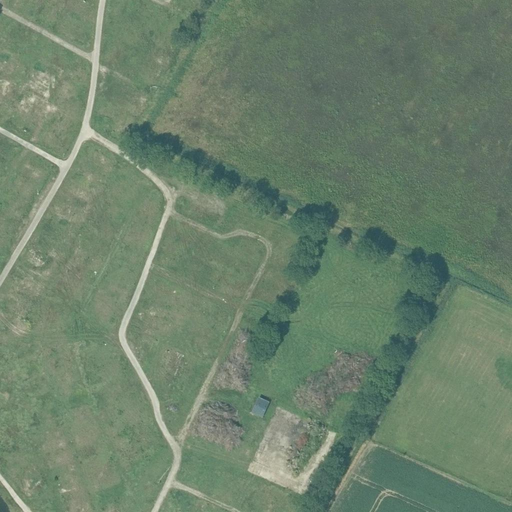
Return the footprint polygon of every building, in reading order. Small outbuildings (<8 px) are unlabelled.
[(182,34),(189,15),(181,12),(174,31),(182,34)] [(122,14),(119,19),(136,31),(140,25),(122,14)] [(66,16),(63,24),(85,33),(88,26),(66,16)] [(15,33),(22,35),(24,29),(18,27),(15,33)] [(136,49),(142,34),(135,31),(129,47),(136,49)] [(151,43),(155,36),(148,32),(138,50),(150,57),(156,47),(151,43)] [(119,39),(113,49),(119,53),(125,43),(119,39)] [(18,51),(21,45),(15,42),(12,48),(18,51)] [(0,47),(0,57),(15,65),(19,57),(0,47)] [(57,71),(63,74),(69,60),(50,52),(46,59),(41,57),(36,70),(39,71),(37,77),(52,83),(57,71)] [(80,52),(77,59),(84,62),(87,55),(80,52)] [(159,52),(154,70),(168,74),(171,63),(165,62),(167,55),(159,52)] [(91,77),(94,70),(77,63),(74,69),(91,77)] [(17,74),(7,94),(13,97),(23,77),(17,74)] [(75,74),(71,82),(82,87),(85,78),(75,74)] [(132,74),(121,92),(145,105),(151,94),(143,89),(147,82),(132,74)] [(1,79),(0,82),(0,87),(7,90),(10,82),(1,79)] [(28,80),(18,102),(25,105),(35,83),(28,80)] [(37,85),(29,103),(39,107),(46,89),(37,85)] [(64,93),(78,100),(83,92),(69,85),(64,93)] [(50,91),(40,112),(47,115),(58,94),(50,91)] [(114,99),(112,107),(134,112),(136,104),(114,99)] [(68,105),(57,127),(64,130),(75,108),(68,105)] [(29,122),(32,116),(26,113),(23,119),(29,122)] [(126,124),(129,117),(123,115),(120,121),(126,124)] [(48,118),(44,125),(51,129),(55,121),(48,118)] [(0,140),(0,149),(16,159),(20,153),(0,140)] [(86,158),(82,166),(103,176),(107,169),(86,158)] [(28,167),(24,172),(41,183),(44,177),(28,167)] [(129,180),(135,175),(131,170),(125,175),(129,180)] [(78,175),(74,183),(95,194),(99,186),(78,175)] [(125,180),(122,186),(130,190),(133,184),(125,180)] [(101,197),(105,189),(100,186),(96,195),(101,197)] [(78,188),(76,196),(85,198),(87,190),(78,188)] [(58,202),(87,218),(92,209),(69,196),(68,198),(62,195),(58,202)] [(107,201),(127,210),(130,204),(110,195),(107,201)] [(253,217),(258,199),(248,196),(244,214),(253,217)] [(23,218),(27,212),(8,199),(4,205),(23,218)] [(150,213),(153,206),(147,203),(144,210),(150,213)] [(264,222),(270,225),(278,210),(272,207),(264,222)] [(65,218),(75,222),(78,214),(68,210),(65,218)] [(100,212),(96,220),(101,222),(105,214),(100,212)] [(143,237),(155,239),(159,218),(141,214),(139,222),(151,225),(150,231),(145,230),(143,237)] [(294,216),(289,235),(297,237),(302,218),(294,216)] [(0,225),(10,231),(13,225),(0,217),(0,225)] [(119,228),(121,220),(105,217),(103,225),(119,228)] [(49,224),(69,236),(73,229),(53,218),(49,224)] [(176,229),(184,233),(188,225),(179,222),(176,229)] [(93,224),(91,228),(107,235),(109,231),(93,224)] [(74,229),(70,236),(75,240),(79,233),(74,229)] [(205,239),(208,232),(201,229),(198,236),(205,239)] [(47,230),(43,238),(57,245),(61,237),(47,230)] [(91,230),(87,237),(108,248),(111,240),(91,230)] [(197,238),(194,243),(202,246),(204,241),(197,238)] [(231,258),(239,241),(233,238),(225,255),(231,258)] [(243,245),(260,252),(263,246),(245,238),(243,245)] [(64,239),(59,246),(69,252),(74,246),(64,239)] [(102,257),(106,250),(88,240),(84,247),(102,257)] [(167,255),(184,261),(185,258),(193,262),(198,249),(173,240),(167,255)] [(285,241),(282,248),(300,254),(302,246),(285,241)] [(82,257),(87,252),(82,247),(77,252),(82,257)] [(211,267),(214,259),(207,256),(207,254),(200,252),(194,269),(203,272),(206,265),(211,267)] [(286,253),(283,258),(291,262),(293,256),(286,253)] [(236,264),(255,271),(259,260),(239,254),(236,264)] [(77,265),(80,259),(74,256),(71,262),(77,265)] [(139,270),(143,261),(130,256),(126,264),(139,270)] [(33,261),(28,268),(49,284),(54,277),(33,261)] [(271,277),(284,282),(289,269),(276,264),(271,277)] [(73,266),(69,274),(87,282),(91,275),(73,266)] [(110,270),(106,283),(112,285),(117,272),(110,270)] [(129,285),(127,293),(133,294),(136,277),(118,273),(114,290),(124,292),(126,284),(129,285)] [(238,278),(232,276),(229,282),(246,289),(250,279),(240,275),(238,278)] [(60,286),(74,292),(77,284),(63,278),(60,286)] [(268,279),(264,288),(278,294),(283,285),(268,279)] [(13,288),(40,300),(44,292),(16,280),(13,288)] [(103,293),(102,300),(120,304),(121,298),(103,293)] [(272,302),(274,296),(268,294),(266,300),(272,302)] [(0,306),(21,316),(25,308),(4,298),(0,306)] [(36,311),(39,302),(30,299),(27,309),(36,311)] [(172,301),(167,319),(179,322),(183,304),(172,301)] [(277,315),(279,307),(257,301),(253,316),(258,318),(260,310),(277,315)] [(193,319),(205,323),(208,313),(196,309),(193,319)] [(48,315),(50,322),(71,317),(70,310),(48,315)] [(27,329),(31,320),(21,316),(17,325),(27,329)] [(213,316),(206,337),(213,340),(220,319),(213,316)] [(0,328),(14,334),(17,327),(0,319),(0,328)] [(63,330),(57,332),(59,339),(50,342),(52,347),(76,339),(73,332),(65,335),(63,330)] [(242,340),(238,346),(251,353),(255,346),(242,340)] [(54,357),(61,355),(60,348),(53,350),(54,357)] [(60,366),(82,357),(80,350),(57,359),(60,366)] [(166,370),(161,384),(169,387),(182,356),(168,350),(161,368),(166,370)] [(100,368),(105,366),(108,371),(127,363),(121,351),(97,362),(100,368)] [(196,352),(192,361),(206,367),(210,358),(196,352)] [(196,374),(205,376),(207,368),(198,365),(196,374)] [(65,375),(69,384),(77,381),(73,371),(65,375)] [(83,380),(86,387),(91,384),(88,378),(83,380)] [(50,399),(59,397),(57,387),(48,389),(50,399)] [(261,403),(270,408),(278,393),(268,388),(261,403)] [(146,391),(140,393),(147,409),(153,407),(146,391)] [(52,406),(56,416),(69,410),(65,400),(52,406)] [(118,403),(111,405),(113,411),(120,409),(118,403)] [(75,409),(77,415),(85,412),(82,406),(75,409)] [(99,425),(107,422),(105,417),(97,421),(99,425)] [(150,418),(142,421),(152,442),(160,439),(150,418)] [(68,439),(77,435),(70,419),(61,423),(66,434),(54,440),(56,445),(68,440),(68,439)] [(134,447),(142,443),(146,452),(152,449),(142,428),(135,431),(138,438),(131,441),(134,447)] [(86,442),(104,435),(102,429),(84,436),(86,442)] [(211,449),(214,441),(200,436),(197,444),(211,449)] [(23,454),(31,445),(25,440),(17,448),(23,454)] [(90,443),(84,447),(88,453),(94,448),(90,443)] [(90,453),(94,462),(107,456),(103,447),(90,453)] [(41,457),(24,474),(29,479),(46,463),(41,457)] [(206,469),(208,460),(195,457),(192,466),(206,469)] [(83,474),(84,478),(91,476),(88,465),(70,470),(72,478),(83,474)] [(124,465),(104,474),(107,480),(127,471),(124,465)] [(46,467),(41,475),(47,478),(51,471),(46,467)] [(237,474),(223,469),(220,478),(234,482),(237,474)] [(243,489),(251,473),(245,470),(237,486),(243,489)] [(109,485),(114,493),(123,487),(117,479),(109,485)] [(264,479),(261,490),(267,492),(271,481),(264,479)] [(86,480),(79,483),(81,489),(88,487),(86,480)] [(279,507),(287,509),(291,496),(299,498),(302,490),(286,485),(279,507)] [(76,500),(98,496),(96,489),(75,492),(76,500)] [(110,511),(113,511),(142,498),(140,493),(121,502),(120,499),(107,505),(110,511)] [(191,504),(195,497),(189,494),(185,501),(191,504)] [(78,503),(79,510),(87,509),(86,501),(78,503)]
